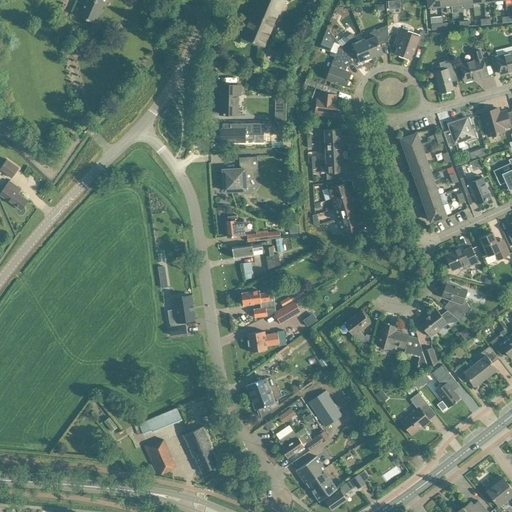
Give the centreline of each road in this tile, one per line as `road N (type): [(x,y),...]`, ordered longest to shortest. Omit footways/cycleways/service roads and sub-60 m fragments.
road 1 (residential): [(277,491),(226,406),(193,204),(141,126)]
road 2 (secondary): [(0,480),(152,493),(213,511)]
road 3 (unclassified): [(0,281),(141,126)]
road 4 (residential): [(423,242),(370,231),(355,176),(354,106)]
road 5 (secondary): [(385,511),(511,415)]
road 6 (unclassified): [(141,126),(175,79),(211,0)]
road 7 (residential): [(423,242),(381,118)]
